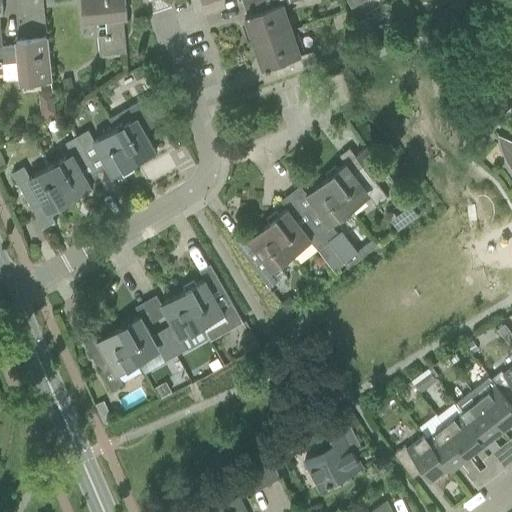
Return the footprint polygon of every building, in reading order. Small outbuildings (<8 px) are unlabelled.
[(81,0),(83,18),(105,16),(107,35),(97,36),(100,55),(126,53),(122,17),(127,16),(124,0),(81,0)] [(257,0),(250,3),(250,2),(244,4),(248,16),(245,17),(254,42),(292,29),(284,4),(295,0),(257,0)] [(346,0),(352,8),(366,0),(346,0)] [(367,16),(352,24),(361,41),(375,33),(376,32),(367,16)] [(292,29),(254,42),(263,68),(260,69),(264,82),(318,63),(314,52),(302,56),(292,29)] [(17,44),(2,46),(0,46),(0,72),(3,73),(2,63),(18,61),(21,84),(51,81),(46,37),(16,41),(17,44)] [(140,69),(132,73),(136,81),(144,76),(140,69)] [(71,77),(61,79),(64,92),(73,90),(71,77)] [(155,91),(129,105),(109,117),(114,127),(134,163),(156,151),(144,130),(169,116),(155,91)] [(53,92),(39,93),(41,115),(54,114),(53,92)] [(69,107),(62,111),(66,118),(73,114),(69,107)] [(88,130),(77,136),(96,171),(106,165),(112,175),(134,163),(114,127),(93,138),(88,130)] [(481,135),(477,140),(482,145),(487,140),(481,135)] [(511,140),(498,135),(499,138),(500,142),(502,148),(504,155),(507,161),(510,168),(511,170),(511,140)] [(96,171),(77,136),(66,142),(71,152),(50,163),(69,200),(91,187),(86,177),(96,171)] [(353,172),(345,162),(326,178),(350,209),(369,195),(376,204),(387,196),(373,178),(384,169),(366,146),(355,155),(362,165),(353,172)] [(29,175),(24,166),(11,172),(42,228),(53,222),(48,212),(69,200),(50,163),(29,175)] [(313,203),(303,210),(310,219),(328,242),(336,252),(337,253),(344,263),(347,267),(361,257),(341,230),(337,232),(331,224),(350,209),(326,178),(306,193),(313,203)] [(410,206),(403,211),(410,220),(417,215),(410,206)] [(286,208),(267,223),(291,255),(310,240),(318,250),(328,242),(310,219),(303,210),(294,217),(286,208)] [(267,223),(247,238),(261,256),(251,264),(269,287),(280,279),(273,269),(291,255),(267,223)] [(372,239),(359,248),(364,254),(377,245),(372,239)] [(336,252),(325,259),(334,271),(344,263),(337,253),(336,252)] [(210,289),(204,278),(182,290),(202,326),(223,315),(228,324),(240,318),(221,282),(210,289)] [(202,326),(182,290),(161,303),(172,323),(162,329),(176,355),(187,349),(181,339),(202,326)] [(290,294),(280,301),(287,311),(297,304),(290,294)] [(176,355),(162,329),(151,335),(140,315),(118,327),(138,363),(158,351),(164,362),(176,355)] [(511,333),(504,323),(497,329),(508,344),(511,340),(511,333)] [(138,363),(118,327),(96,340),(102,350),(91,356),(111,392),(123,385),(117,375),(138,363)] [(250,330),(242,335),(243,338),(248,346),(250,350),(259,345),(256,339),(250,330)] [(472,341),(466,345),(472,353),(478,349),(472,341)] [(455,352),(448,357),(453,364),(460,360),(455,352)] [(217,358),(208,364),(213,371),(222,366),(217,358)] [(501,371),(490,379),(509,402),(511,400),(511,366),(503,373),(501,371)] [(180,377),(169,383),(173,392),(184,386),(180,377)] [(511,406),(509,402),(490,379),(489,377),(471,390),(502,429),(511,421),(511,406)] [(165,381),(154,388),(160,398),(171,392),(165,381)] [(502,429),(471,390),(455,403),(461,412),(485,442),(504,467),(504,468),(511,461),(492,436),(502,429)] [(104,401),(95,405),(103,425),(113,421),(104,401)] [(485,442),(461,412),(444,425),(467,456),(468,455),(485,442)] [(444,425),(427,438),(427,439),(450,469),(461,461),(468,471),(475,465),(468,455),(467,456),(444,425)] [(342,430),(343,432),(331,438),(333,443),(305,458),(320,489),(349,474),(346,468),(358,462),(351,449),(360,445),(350,426),(342,430)] [(406,448),(404,445),(394,453),(413,477),(423,469),(430,479),(438,473),(441,476),(450,469),(427,439),(427,438),(424,434),(406,448)] [(268,452),(255,459),(268,484),(280,478),(268,452)] [(268,484),(255,459),(242,465),(255,490),(268,484)] [(495,475),(487,465),(480,471),(487,481),(495,475)] [(245,511),(239,496),(220,504),(201,511),(245,511)] [(374,511),(390,511),(385,501),(372,508),(374,511)]
